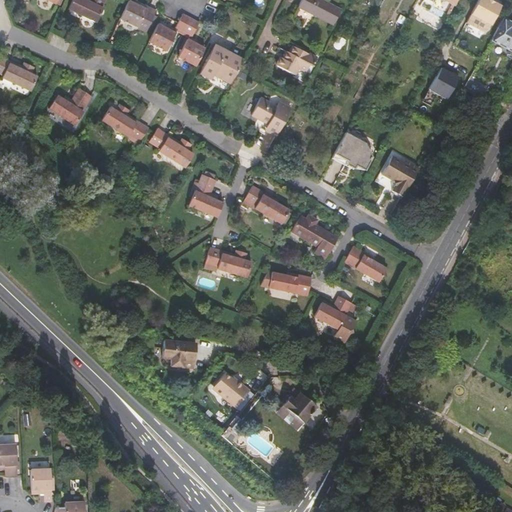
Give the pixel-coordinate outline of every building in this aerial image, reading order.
[(71,0),(67,9),(95,23),(102,8),(100,7),(103,0),(71,0)] [(301,0),(298,7),(332,25),(340,10),(320,0),(301,0)] [(425,0),(422,7),(445,19),(455,0),(425,0)] [(128,1),(119,19),(137,28),(140,21),(147,24),(155,11),(147,7),(146,9),(128,1)] [(469,25),(487,35),(489,31),(498,15),(480,5),(469,25)] [(177,29),(183,32),(190,19),(182,15),(177,24),(175,28),(177,29)] [(402,25),(406,18),(400,15),(397,22),(402,25)] [(511,25),(511,21),(502,16),(489,40),(511,51),(511,26),(511,25)] [(402,25),(399,31),(404,34),(411,21),(406,18),(402,25)] [(190,19),(183,32),(191,36),(198,24),(197,23),(190,19)] [(231,26),(219,20),(217,24),(214,30),(226,36),(231,26)] [(157,26),(148,43),(165,51),(174,35),(164,29),(157,26)] [(176,57),(195,67),(203,50),(186,40),(176,57)] [(199,72),(206,76),(214,61),(221,48),(214,44),(199,72)] [(275,65),(293,75),(297,68),(304,71),(308,65),(311,67),(315,59),(292,47),(288,53),(285,51),(281,59),(279,58),(275,65)] [(214,73),(221,77),(233,54),(221,48),(214,61),(206,76),(211,79),(214,73)] [(221,77),(231,82),(238,70),(243,59),(233,54),(221,77)] [(16,68),(16,66),(0,57),(0,75),(2,76),(1,79),(15,86),(29,92),(35,78),(30,75),(33,68),(23,64),(20,70),(16,68)] [(440,66),(427,88),(446,98),(458,76),(440,66)] [(474,68),(469,76),(475,79),(480,72),(474,68)] [(462,88),(467,79),(469,76),(465,73),(457,86),(462,88)] [(462,88),(481,98),(486,89),(467,79),(462,88)] [(49,109),(75,126),(83,113),(82,112),(91,97),(79,89),(72,101),(67,98),(65,101),(57,96),(49,109)] [(249,114),(259,120),(260,117),(267,121),(266,124),(269,125),(266,131),(274,136),(289,107),(278,102),(273,111),(266,107),(269,102),(259,97),(249,114)] [(129,134),(140,141),(149,128),(131,116),(129,118),(125,116),(129,110),(121,104),(116,110),(111,106),(102,120),(127,136),(129,134)] [(158,151),(184,168),(193,155),(186,151),(191,145),(182,139),(178,145),(174,143),(175,140),(157,129),(149,142),(159,149),(158,151)] [(344,133),(331,158),(345,165),(346,164),(347,161),(355,165),(364,170),(371,157),(364,144),(344,133)] [(391,191),(401,197),(412,179),(419,166),(404,159),(403,160),(392,154),(382,172),(393,178),(394,186),(391,191)] [(205,173),(203,176),(214,181),(215,177),(205,173)] [(188,205),(216,218),(222,203),(213,199),(214,197),(210,194),(215,181),(214,181),(203,176),(202,175),(195,192),(194,191),(188,205)] [(255,209),(281,224),(289,211),(270,200),(271,198),(252,186),(244,199),(256,207),(255,209)] [(324,251),(328,253),(338,238),(319,227),(317,229),(313,227),(317,220),(308,215),(304,222),(298,219),(291,232),(299,237),(317,246),(314,252),(321,256),(324,251)] [(344,262),(378,281),(386,267),(366,256),(368,254),(353,245),(344,262)] [(203,268),(212,271),(213,266),(217,267),(217,269),(247,278),(251,264),(244,261),(246,255),(236,252),(234,259),(229,257),(230,255),(210,249),(203,268)] [(271,285),(305,295),(310,278),(294,273),(293,276),(276,270),(271,285)] [(352,304),(338,298),(334,306),(332,310),(329,308),(329,306),(322,302),(313,318),(338,330),(334,338),(344,344),(351,332),(354,331),(353,329),(356,323),(345,317),(352,304)] [(192,368),(196,343),(163,339),(161,357),(170,358),(170,365),(192,368)] [(237,382),(234,379),(227,373),(217,385),(215,388),(218,390),(217,390),(236,408),(251,391),(239,380),(237,382)] [(290,396),(283,406),(304,422),(316,406),(299,393),(294,399),(290,396)] [(304,422),(283,406),(276,414),(298,430),(304,422)] [(0,469),(8,469),(9,478),(16,477),(15,446),(0,446),(0,469)] [(44,501),(51,501),(50,470),(30,471),(31,493),(43,493),(44,501)]
